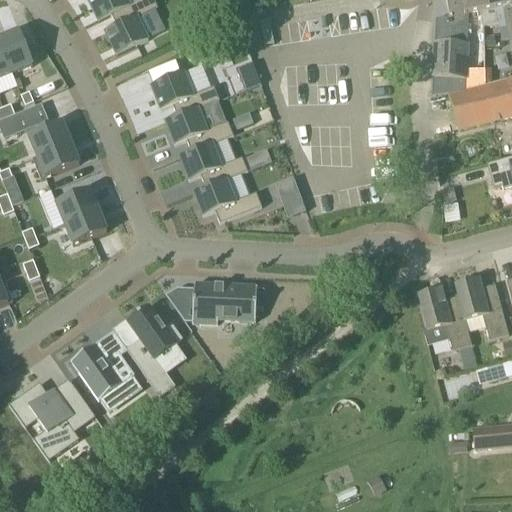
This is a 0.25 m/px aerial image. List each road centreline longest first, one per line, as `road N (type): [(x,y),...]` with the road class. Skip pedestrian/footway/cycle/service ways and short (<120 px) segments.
road 1 (residential): [(425,253),(389,243),(334,254),(149,247)]
road 2 (residential): [(149,247),(81,81),(31,0)]
road 3 (residential): [(423,0),(414,41),(425,253)]
road 4 (residential): [(0,354),(149,247)]
